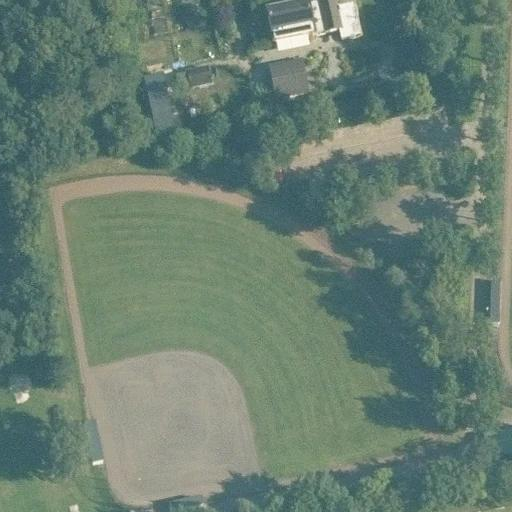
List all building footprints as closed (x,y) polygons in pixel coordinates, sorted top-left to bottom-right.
[(362,38),(356,6),(339,9),(337,1),(269,15),(275,46),(310,39),(312,49),(362,38)] [(249,64),(220,69),(224,94),(208,97),(212,121),(270,111),(266,87),(253,89),(249,64)] [(300,64),(271,70),(278,103),(307,97),(300,64)] [(219,76),(182,82),(186,104),(205,101),(204,92),(221,89),(219,76)] [(511,457),(511,433),(485,438),(489,462),(511,457)]
